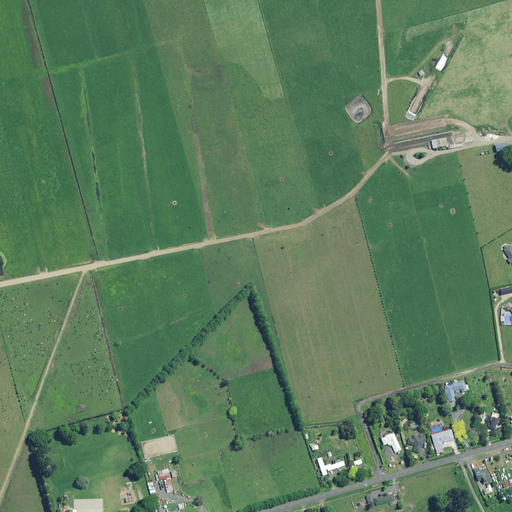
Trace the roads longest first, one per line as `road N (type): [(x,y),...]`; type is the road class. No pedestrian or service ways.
road 1 (unclassified): [(511,442),(266,511)]
road 2 (track): [(0,284),(239,239)]
road 3 (track): [(0,493),(85,267)]
